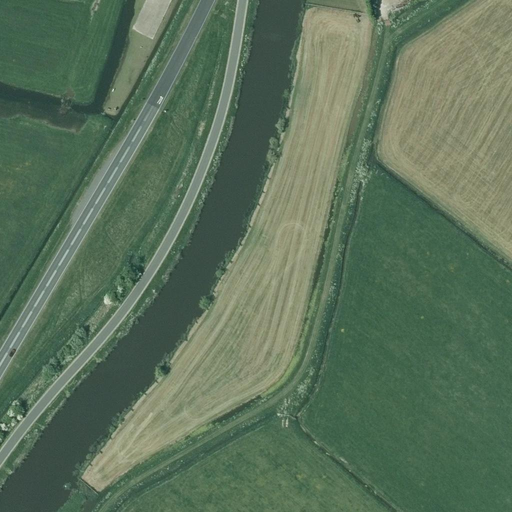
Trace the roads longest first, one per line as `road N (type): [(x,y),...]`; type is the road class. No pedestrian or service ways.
road 1 (track): [(106,511),(156,472),(289,396),(322,326),(387,42),(448,0)]
road 2 (unclassified): [(0,463),(139,295),(193,197),(228,93),(245,0)]
road 3 (trunk): [(0,361),(204,0)]
